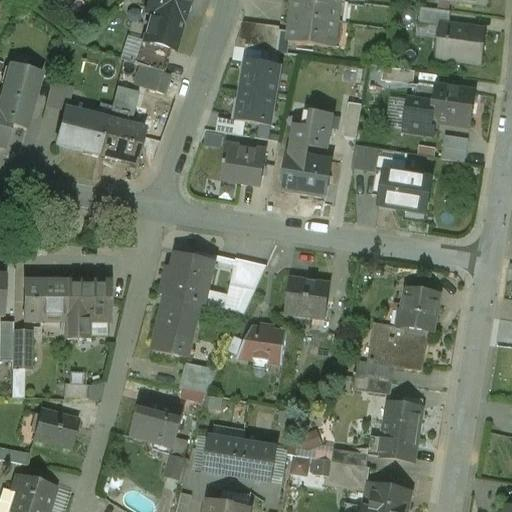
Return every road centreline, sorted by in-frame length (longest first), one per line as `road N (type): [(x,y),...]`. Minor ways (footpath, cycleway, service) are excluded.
road 1 (residential): [(158,213),(487,263)]
road 2 (residential): [(451,511),(487,263)]
road 3 (residential): [(82,511),(145,269)]
road 4 (residential): [(158,213),(229,0)]
road 5 (residential): [(0,182),(158,213)]
road 6 (residential): [(487,263),(511,106)]
road 7 (residential): [(0,259),(145,269)]
